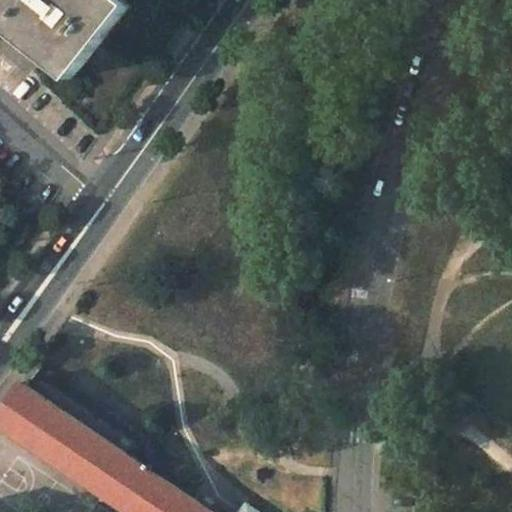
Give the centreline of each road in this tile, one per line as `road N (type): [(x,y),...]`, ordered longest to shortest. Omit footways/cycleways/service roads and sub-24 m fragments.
road 1 (residential): [(450,0),(369,270),(356,511)]
road 2 (tertiary): [(246,0),(103,202)]
road 3 (residential): [(0,109),(103,202)]
